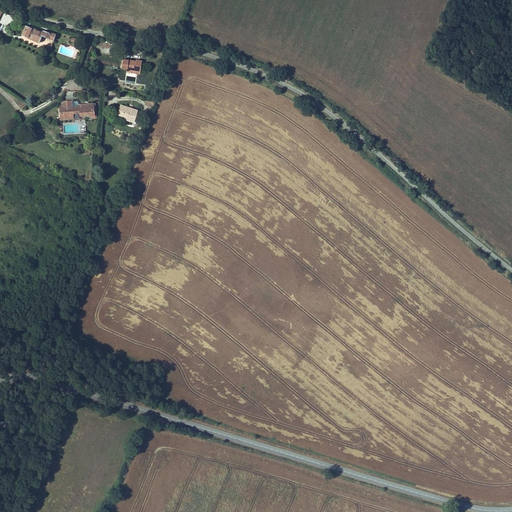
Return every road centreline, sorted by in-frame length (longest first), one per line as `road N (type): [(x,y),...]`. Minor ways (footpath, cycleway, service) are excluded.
road 1 (unclassified): [(0,4),(200,52),(292,88),(511,269)]
road 2 (tertiary): [(0,380),(46,380),(396,487),(511,510)]
